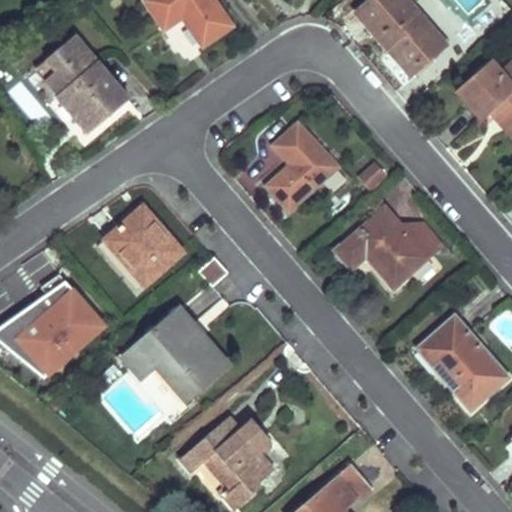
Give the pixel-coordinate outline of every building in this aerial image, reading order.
[(232,27),(213,0),(145,0),(144,1),(164,30),(181,20),(202,47),(232,27)] [(445,43),(406,0),(372,0),(356,14),(389,53),(393,51),(408,69),(416,63),(419,67),(445,43)] [(127,98),(74,37),(34,69),(58,96),(60,95),(90,130),(127,98)] [(511,86),(499,72),(491,62),(462,86),(487,115),(494,108),(511,127),(511,86)] [(511,65),(509,62),(499,72),(511,86),(511,65)] [(487,115),(462,86),(456,90),(481,120),(487,115)] [(58,96),(54,99),(85,134),(90,130),(58,96)] [(336,166),(299,123),(273,147),(289,166),(266,188),(286,211),(336,166)] [(385,176),(373,162),(357,178),(369,191),(385,176)] [(181,252),(142,208),(97,246),(137,290),(181,252)] [(428,257),(384,208),(337,250),(353,268),(366,256),(394,287),(428,257)] [(226,274),(213,258),(198,271),(211,286),(226,274)] [(85,310),(47,266),(11,298),(49,341),(85,310)] [(228,363),(180,308),(123,357),(140,378),(156,365),(186,400),(228,363)] [(507,378),(454,316),(416,349),(470,410),(507,378)] [(230,416),(178,461),(190,473),(214,453),(238,483),(222,496),(234,511),(260,487),(258,484),(275,469),(264,456),(269,449),(271,445),(271,440),(251,417),(239,427),(230,416)] [(344,511),(372,489),(351,464),(322,488),(325,491),(316,498),(313,494),(292,511),(291,511),(344,511)]
